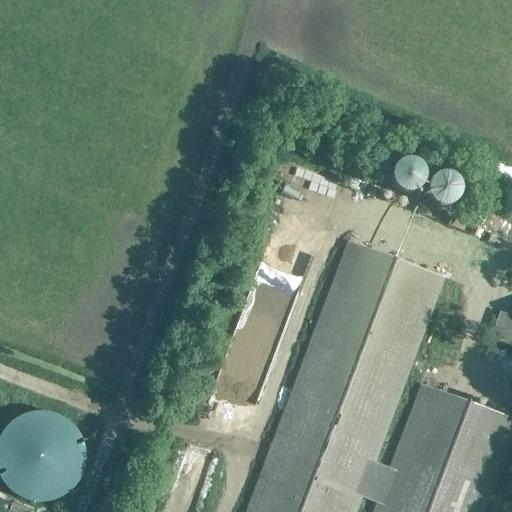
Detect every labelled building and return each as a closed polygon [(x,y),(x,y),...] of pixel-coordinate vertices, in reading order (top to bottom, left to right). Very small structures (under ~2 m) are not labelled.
[(385,161),(408,141),(391,122),(369,142),(385,161)] [(371,511),(482,511),(511,432),(511,420),(419,386),(388,469),(373,464),(443,279),(346,243),(244,511),(354,511),(360,497),(375,503),(371,511)] [(511,318),(498,313),(488,339),(511,348),(511,318)] [(83,463),(84,458),(83,453),(82,448),(81,443),(79,438),(75,433),(72,428),(67,423),(62,420),(56,417),(50,415),(44,413),(38,413),(32,413),(27,415),(22,416),(17,418),(13,421),(9,424),(5,428),(1,432),(0,434),(0,482),(1,485),(5,489),(9,493),(13,496),(17,498),(22,501),(27,502),(32,503),(38,504),(44,503),(50,502),(56,500),(62,497),(67,493),(72,489),(75,484),(79,479),(81,474),(82,469),(83,463)] [(182,511),(185,503),(171,499),(167,511),(182,511)]
